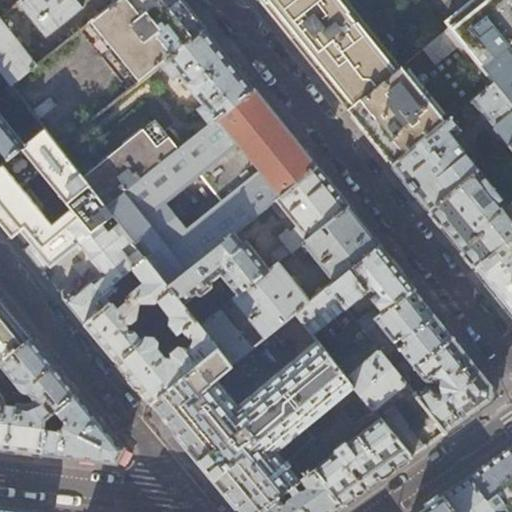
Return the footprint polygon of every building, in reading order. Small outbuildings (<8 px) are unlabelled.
[(119,0),(116,3),(84,29),(58,50),(37,67),(12,87),(37,119),(46,131),(59,148),(162,65),(206,29),(182,0),(119,0)] [(23,0),(19,3),(47,37),(84,7),(78,0),(23,0)] [(259,0),(325,81),(348,109),(401,66),(347,0),(259,0)] [(444,23),(448,29),(493,85),(511,108),(511,0),(471,0),(462,8),(445,22),(444,23)] [(0,19),(0,72),(12,87),(37,67),(0,19)] [(54,45),(58,50),(84,29),(80,24),(54,45)] [(206,29),(162,65),(174,80),(180,75),(184,81),(180,84),(186,91),(190,88),(204,105),(198,109),(210,125),(254,89),(244,76),(230,59),(206,29)] [(448,29),(401,66),(348,109),(380,149),(392,164),(452,117),(471,102),(493,85),(448,29)] [(511,108),(493,85),(471,102),(511,151),(511,211),(507,215),(504,211),(505,209),(505,202),(454,138),(462,131),(452,117),(392,164),(449,235),(475,267),(511,237),(511,108)] [(271,204),(317,167),(269,107),(254,89),(210,125),(178,150),(106,208),(112,215),(119,225),(132,241),(134,244),(142,238),(153,252),(145,258),(168,287),(169,286),(234,233),(271,204)] [(26,146),(0,114),(0,166),(1,166),(0,164),(0,148),(9,160),(26,146)] [(40,135),(46,131),(37,119),(30,123),(40,135)] [(155,121),(82,177),(103,205),(106,208),(178,150),(171,141),(164,141),(164,132),(155,121)] [(59,148),(46,131),(40,135),(26,146),(9,160),(1,166),(0,166),(0,222),(10,234),(40,210),(15,180),(34,163),(64,199),(59,204),(68,216),(38,240),(27,226),(22,231),(32,243),(39,251),(40,254),(39,255),(48,266),(73,246),(101,224),(104,221),(96,210),(103,205),(82,177),(59,148)] [(317,167),(271,204),(282,218),(287,214),(296,225),(288,231),(286,230),(278,236),(284,245),(271,257),(277,264),(278,263),(295,250),(349,206),(333,187),(317,167)] [(370,233),(349,206),(295,250),(298,253),(301,251),(304,253),(308,250),(334,283),(380,245),(370,233)] [(109,233),(101,224),(73,246),(97,275),(97,276),(97,277),(97,278),(97,279),(98,279),(98,280),(95,283),(93,281),(79,292),(76,289),(68,287),(64,292),(63,295),(58,288),(56,290),(72,309),(84,324),(111,303),(106,297),(117,288),(113,283),(121,277),(134,267),(134,266),(121,249),(132,241),(119,225),(109,233)] [(243,244),(234,233),(169,286),(184,306),(196,296),(197,296),(197,297),(198,298),(199,298),(200,298),(201,298),(202,297),(203,299),(211,292),(210,291),(211,291),(211,290),(212,289),(212,288),(212,287),(212,286),(211,285),(210,284),(220,276),(236,296),(269,270),(248,243),(244,243),(243,244)] [(511,237),(475,267),(487,282),(511,313),(511,237)] [(380,245),(334,283),(328,287),(346,309),(371,289),(375,295),(371,298),(375,303),(375,304),(377,307),(357,322),(361,328),(415,288),(396,265),(380,245)] [(121,277),(113,283),(117,288),(122,295),(111,303),(84,324),(117,363),(150,403),(217,348),(200,326),(184,306),(169,286),(168,287),(145,258),(134,266),(134,267),(146,282),(131,295),(127,290),(129,288),(121,277)] [(278,263),(277,264),(269,270),(236,296),(232,300),(264,339),(295,314),(310,302),(278,263)] [(328,287),(310,302),(295,314),(333,360),(340,355),(325,335),(321,338),(316,332),(346,309),(328,287)] [(415,288),(361,328),(365,332),(377,323),(394,343),(400,338),(400,339),(400,340),(401,341),(401,342),(402,342),(403,343),(398,347),(405,357),(393,367),(402,378),(410,371),(415,367),(454,337),(435,313),(415,288)] [(0,362),(31,338),(17,320),(0,300),(0,362)] [(200,326),(217,348),(231,366),(251,350),(219,310),(200,326)] [(333,360),(295,314),(264,339),(251,350),(231,366),(217,348),(150,403),(175,433),(225,494),(240,511),(257,511),(281,494),(298,481),(288,469),(291,467),(287,462),(299,452),(302,455),(319,436),(320,435),(321,433),(322,431),(323,429),(323,427),(323,425),(322,422),(322,421),(321,419),(319,417),(355,388),(338,367),(333,360)] [(391,364),(387,360),(367,335),(356,344),(361,350),(338,367),(355,388),(373,409),(406,383),(402,378),(393,367),(391,364)] [(454,337),(415,367),(426,380),(440,382),(440,383),(439,385),(439,386),(439,388),(439,389),(424,386),(415,393),(438,422),(446,432),(478,410),(491,400),(493,386),(472,359),(454,337)] [(31,338),(0,362),(0,377),(1,378),(8,373),(21,388),(27,390),(35,397),(44,401),(53,412),(77,393),(48,359),(31,338)] [(410,371),(402,378),(406,383),(414,376),(410,371)] [(1,392),(0,391),(0,448),(42,453),(44,429),(44,419),(50,415),(53,412),(44,401),(35,397),(29,402),(23,402),(23,394),(12,393),(11,404),(6,403),(1,392)] [(77,393),(53,412),(50,415),(58,423),(65,424),(61,431),(44,429),(42,453),(78,458),(116,462),(123,449),(90,409),(77,393)] [(382,414),(378,416),(379,417),(411,457),(424,448),(405,427),(407,426),(395,410),(390,413),(387,409),(382,412),(382,414)] [(411,457),(379,417),(345,443),(343,442),(334,448),(326,438),(309,450),(317,460),(320,458),(322,461),(312,469),(313,470),(342,505),(361,492),(411,457)] [(443,435),(446,432),(438,422),(435,424),(443,435)] [(511,511),(511,446),(479,470),(470,476),(498,511),(511,511)] [(287,503),(281,494),(257,511),(332,511),(342,505),(313,470),(302,479),(308,487),(305,490),(300,490),(287,500),(287,503)] [(452,489),(442,496),(454,511),(498,511),(470,476),(452,489)] [(418,511),(454,511),(442,496),(420,511),(418,511)]
